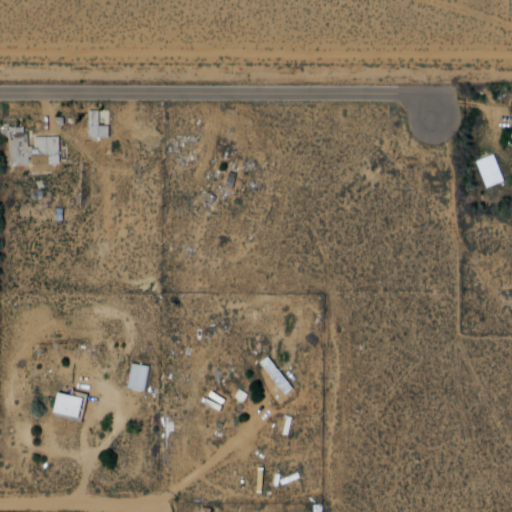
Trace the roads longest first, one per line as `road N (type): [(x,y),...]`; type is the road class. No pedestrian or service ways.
road 1 (residential): [(436,113),(413,92),(0,87)]
road 2 (residential): [(0,507),(163,511)]
